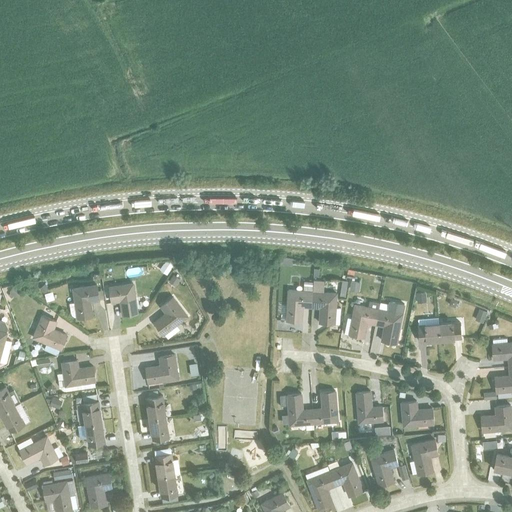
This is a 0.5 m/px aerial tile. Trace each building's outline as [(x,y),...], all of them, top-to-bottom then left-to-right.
[(164,259),(161,268),(169,271),(172,262),(164,259)] [(174,271),(169,277),(177,282),(182,276),(174,271)] [(134,278),(109,279),(110,298),(112,298),(121,297),(121,313),(136,312),(134,278)] [(352,278),(350,287),(358,289),(360,280),(352,278)] [(99,279),(72,282),(76,318),(94,316),(93,300),(101,300),(99,279)] [(334,286),(285,285),(284,318),(303,319),(303,305),(318,306),(317,321),(334,321),(334,286)] [(154,315),(168,329),(190,309),(172,290),(158,303),(163,307),(154,315)] [(401,309),(354,300),(347,333),(364,336),(366,322),(381,324),(378,337),(395,340),(401,309)] [(479,305),(475,316),(483,319),(488,309),(479,305)] [(43,309),(32,336),(62,347),(68,329),(56,324),(59,315),(43,309)] [(416,319),(418,340),(464,336),(462,315),(416,319)] [(0,356),(8,326),(0,323),(0,356)] [(511,387),(511,336),(487,337),(488,358),(507,357),(507,370),(495,370),(496,388),(511,387)] [(146,361),(147,380),(180,378),(178,348),(158,349),(159,360),(146,361)] [(77,354),(62,355),(64,385),(99,383),(98,361),(78,362),(77,354)] [(7,381),(0,383),(0,406),(11,430),(27,422),(17,402),(20,400),(14,387),(10,388),(7,381)] [(50,392),(56,391),(55,381),(48,382),(50,392)] [(284,387),(286,423),(337,420),(335,384),(321,385),(322,402),(305,403),(304,386),(284,387)] [(369,388),(358,388),(359,420),(384,419),(384,399),(370,400),(369,388)] [(484,397),(494,398),(495,391),(485,389),(484,397)] [(162,390),(147,392),(153,435),(168,433),(162,390)] [(104,440),(100,395),(74,398),(76,420),(82,419),(84,442),(104,440)] [(414,396),(401,396),(402,425),(435,423),(434,401),(414,402),(414,396)] [(477,408),(479,430),(511,426),(511,403),(511,398),(495,399),(495,406),(477,408)] [(46,423),(56,418),(52,410),(42,414),(46,423)] [(194,412),(194,419),(205,420),(205,412),(194,412)] [(49,429),(18,444),(28,463),(41,457),(44,462),(61,454),(49,429)] [(483,436),(483,449),(496,448),(495,435),(483,436)] [(437,436),(411,440),(416,474),(434,471),(431,455),(439,454),(437,436)] [(391,443),(368,450),(378,484),(395,479),(391,465),(397,463),(391,443)] [(299,446),(291,444),(288,455),(296,457),(299,446)] [(156,450),(164,495),(179,493),(171,447),(156,450)] [(511,449),(497,447),(493,468),(511,471),(511,449)] [(88,458),(88,451),(70,452),(71,459),(88,458)] [(352,458),(307,474),(318,504),(334,499),(329,485),(343,480),(348,494),(363,489),(352,458)] [(111,471),(88,472),(89,504),(106,504),(106,487),(111,487),(111,471)] [(73,508),(69,476),(40,480),(43,498),(53,497),(53,502),(55,511),(73,508)] [(285,486),(260,497),(266,511),(288,511),(287,507),(293,504),(285,486)]
